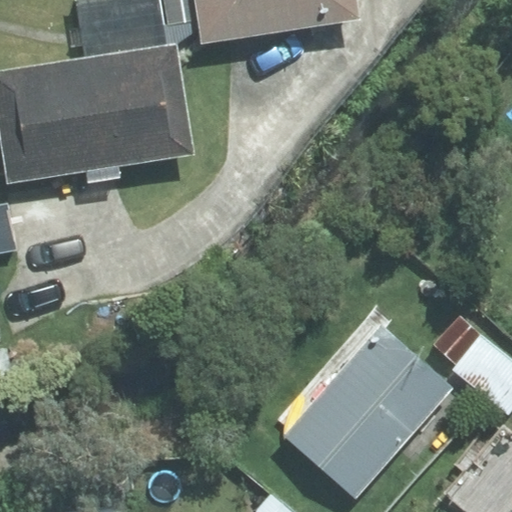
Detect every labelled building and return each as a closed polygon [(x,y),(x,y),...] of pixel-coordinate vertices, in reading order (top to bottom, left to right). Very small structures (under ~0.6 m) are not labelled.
[(201,0),(208,45),(365,23),(362,0),(201,0)] [(181,48),(0,74),(0,115),(11,187),(197,159),(181,48)] [(26,189),(0,193),(0,276),(39,270),(26,189)] [(481,337),(459,319),(435,350),(457,368),(481,337)] [(358,502),(453,392),(380,328),(285,439),(358,502)] [(66,511),(125,511),(121,477),(90,481),(93,505),(66,507),(66,511)] [(288,511),(272,498),(260,511),(288,511)]
